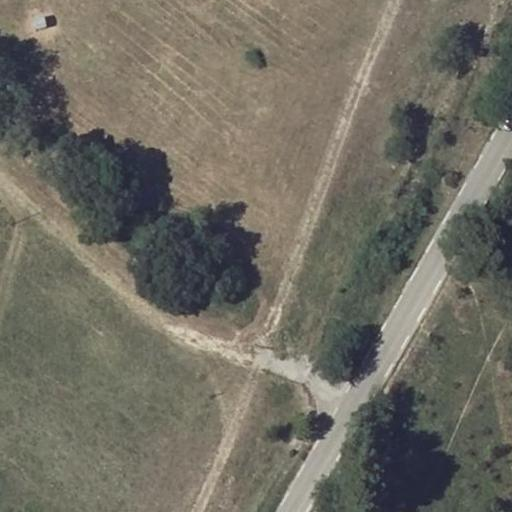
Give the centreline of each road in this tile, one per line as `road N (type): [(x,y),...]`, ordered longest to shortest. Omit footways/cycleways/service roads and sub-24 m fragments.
road 1 (tertiary): [(290,511),(511,130)]
road 2 (track): [(351,408),(170,332),(0,174)]
